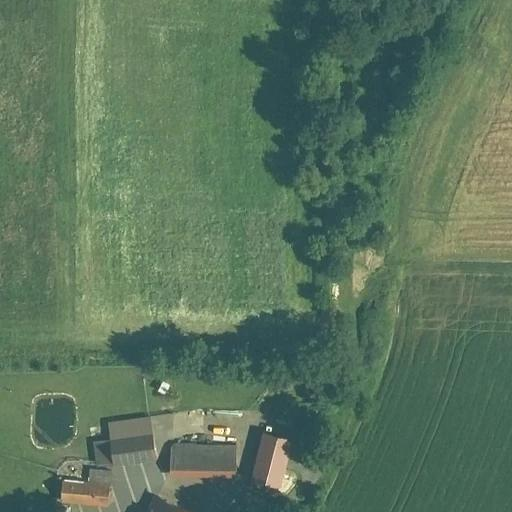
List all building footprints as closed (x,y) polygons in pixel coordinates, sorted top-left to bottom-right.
[(99,433),(103,468),(150,464),(147,429),(99,433)] [(302,434),(269,429),(261,478),(294,484),(302,434)] [(168,445),(168,479),(233,477),(232,444),(168,445)] [(58,478),(58,506),(99,506),(99,478),(58,478)] [(179,511),(144,496),(136,511),(179,511)]
